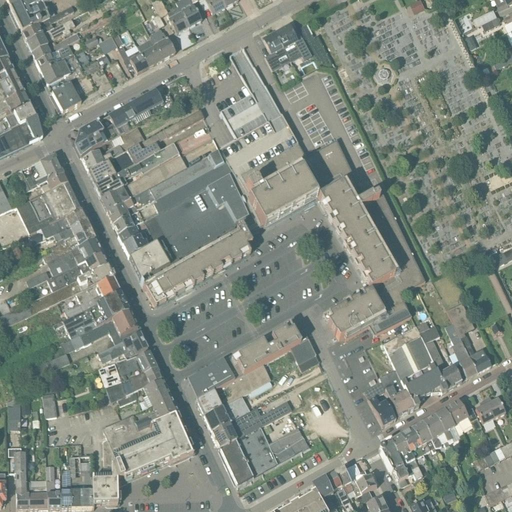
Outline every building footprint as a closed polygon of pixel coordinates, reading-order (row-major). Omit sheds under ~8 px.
[(4,0),(9,11),(29,0),(4,0)] [(29,0),(9,11),(17,28),(21,36),(49,21),(42,7),(54,0),(29,0)] [(168,16),(168,15),(160,0),(152,5),(158,17),(160,20),(168,16)] [(219,0),(209,0),(204,3),(212,18),(225,11),(219,0)] [(219,0),(225,11),(238,4),(235,0),(219,0)] [(501,5),(496,7),(499,13),(511,6),(511,0),(503,0),(505,3),(501,5)] [(415,16),(426,10),(421,1),(410,7),(415,16)] [(177,10),(189,31),(201,24),(197,16),(196,14),(193,9),(192,9),(191,6),(190,4),(177,10)] [(49,21),(21,36),(26,46),(53,31),(51,27),(73,14),(71,10),(49,21)] [(170,21),(167,22),(171,30),(172,29),(176,38),(189,31),(177,10),(168,15),(168,16),(170,21)] [(477,29),(482,27),(496,20),(493,13),(474,22),(477,29)] [(160,20),(158,17),(153,20),(159,30),(164,28),(160,20)] [(496,20),(482,27),(485,34),(500,27),(496,20)] [(46,48),(48,48),(47,45),(62,37),(63,39),(70,35),(69,32),(75,29),(71,22),(53,31),(26,46),(31,56),(46,48)] [(314,62),(307,50),(302,41),(296,44),(288,29),(274,36),(286,57),(290,65),(301,59),(303,62),(305,61),(308,65),(314,62)] [(76,35),(48,51),(46,48),(31,56),(35,65),(59,53),(68,48),(79,42),(76,35)] [(151,42),(155,49),(163,63),(175,56),(163,35),(151,42)] [(278,61),(286,57),(274,36),(263,43),(270,56),(264,60),(272,74),(282,68),(278,61)] [(86,52),(98,46),(96,42),(94,39),(82,45),(86,52)] [(501,53),(502,56),(491,61),(493,65),(504,60),(511,56),(511,55),(511,47),(511,48),(501,53)] [(68,48),(59,53),(35,65),(40,75),(65,62),(64,62),(64,60),(72,56),(68,48)] [(123,61),(127,59),(128,59),(125,53),(123,49),(118,51),(123,61)] [(141,56),(149,71),(163,63),(155,49),(141,56)] [(139,53),(128,59),(127,59),(137,77),(149,71),(141,56),(139,53)] [(511,57),(511,56),(504,60),(493,65),(496,71),(511,63),(511,57)] [(40,75),(50,97),(70,87),(101,70),(110,66),(107,60),(98,65),(97,62),(82,69),(75,57),(64,62),(65,62),(40,75)] [(0,77),(12,72),(7,60),(0,63),(0,77)] [(112,90),(101,70),(70,87),(50,97),(62,118),(112,90)] [(0,107),(24,96),(12,72),(0,77),(0,107)] [(290,216),(317,200),(325,196),(305,161),(281,119),(264,89),(220,114),(236,144),(219,153),(240,191),(245,188),(252,200),(247,202),(262,229),(263,230),(263,231),(290,216)] [(137,130),(165,114),(158,103),(154,95),(115,116),(95,127),(99,136),(94,139),(100,150),(111,144),(120,139),(137,129),(137,130)] [(492,104),(499,101),(496,95),(490,98),(492,104)] [(24,96),(0,107),(0,115),(8,112),(10,117),(30,108),(24,96)] [(165,114),(174,109),(168,98),(158,103),(165,114)] [(11,132),(35,120),(30,108),(10,117),(5,119),(11,132)] [(200,114),(162,134),(166,142),(203,122),(200,114)] [(11,132),(0,137),(0,160),(42,141),(36,122),(35,120),(11,132)] [(80,160),(89,156),(100,150),(94,139),(99,136),(95,127),(80,135),(75,149),(80,160)] [(88,176),(136,148),(133,143),(141,138),(137,130),(137,129),(120,139),(111,144),(114,149),(99,156),(98,154),(82,163),(88,176)] [(144,143),(144,144),(136,148),(88,176),(94,190),(95,190),(160,154),(156,147),(160,144),(156,137),(144,143)] [(343,340),(345,342),(344,342),(345,343),(368,330),(373,339),(410,320),(399,297),(424,285),(382,198),(377,201),(376,198),(371,200),(370,198),(364,202),(336,143),(305,161),(325,196),(317,200),(328,219),(327,219),(328,220),(370,293),(323,320),(324,320),(330,331),(333,329),(336,335),(333,337),(334,338),(335,337),(338,343),(343,340)] [(100,203),(116,194),(127,188),(125,184),(132,179),(133,180),(141,176),(142,176),(179,156),(173,146),(160,154),(95,190),(94,190),(100,203)] [(155,202),(156,205),(153,206),(158,218),(142,225),(147,235),(152,247),(155,245),(168,268),(147,280),(149,285),(142,289),(153,309),(153,310),(249,256),(245,249),(250,246),(246,238),(262,229),(247,202),(252,200),(245,188),(240,191),(219,153),(186,171),(180,159),(156,172),(160,180),(145,188),(148,193),(149,193),(154,203),(155,202)] [(46,185),(63,177),(54,158),(12,178),(22,196),(46,185)] [(148,193),(145,188),(160,180),(156,172),(127,188),(116,194),(100,203),(106,215),(123,206),(122,206),(140,197),(148,193)] [(36,193),(38,199),(67,186),(63,177),(46,185),(47,188),(36,193)] [(37,233),(80,213),(67,186),(38,199),(16,210),(29,237),(37,233)] [(0,216),(11,212),(0,188),(0,216)] [(140,197),(122,206),(123,206),(106,215),(112,228),(128,220),(128,219),(137,214),(136,212),(154,203),(149,193),(148,193),(140,197)] [(153,206),(137,214),(128,219),(128,220),(112,228),(117,239),(142,225),(158,218),(153,206)] [(53,238),(85,223),(80,213),(37,233),(38,235),(30,239),(28,242),(30,246),(31,247),(32,248),(53,238)] [(55,242),(58,247),(74,239),(89,232),(85,223),(53,238),(32,248),(33,252),(55,242)] [(117,239),(122,249),(147,235),(142,225),(117,239)] [(68,255),(94,242),(89,232),(74,239),(58,247),(58,248),(52,250),(54,255),(43,260),(45,265),(46,265),(47,265),(68,255)] [(147,235),(122,249),(128,260),(152,247),(147,235)] [(77,268),(101,257),(94,242),(68,255),(47,265),(53,279),(77,268)] [(139,285),(147,280),(168,268),(155,245),(152,247),(128,260),(139,285)] [(511,250),(492,260),(496,270),(511,262),(511,250)] [(495,251),(488,254),(491,260),(498,257),(495,251)] [(52,295),(73,285),(107,269),(101,257),(77,268),(53,279),(49,282),(47,283),(52,295)] [(90,291),(112,280),(107,269),(73,285),(52,295),(0,319),(0,322),(3,330),(75,297),(76,298),(90,291)] [(29,291),(47,283),(49,282),(45,275),(26,284),(29,291)] [(67,321),(120,296),(112,280),(90,291),(76,298),(80,306),(64,314),(67,321)] [(108,325),(129,314),(120,296),(67,321),(62,323),(71,342),(108,325)] [(459,342),(460,341),(465,339),(463,336),(474,331),(462,306),(453,310),(449,312),(446,314),(452,326),(459,342)] [(71,342),(75,352),(83,348),(84,349),(109,336),(114,347),(120,345),(138,337),(136,333),(137,332),(129,314),(108,325),(71,342)] [(494,337),(494,338),(501,334),(497,325),(490,328),(494,337)] [(452,369),(461,386),(477,377),(463,350),(459,342),(452,326),(444,330),(453,347),(451,348),(459,365),(452,369)] [(248,376),(290,352),(307,342),(302,331),(300,332),(301,332),(294,336),(290,329),(291,329),(290,328),(242,356),(245,361),(241,363),(248,376)] [(446,394),(461,386),(452,369),(446,371),(432,343),(439,339),(434,329),(419,337),(446,394)] [(394,373),(413,413),(418,410),(417,408),(418,408),(418,407),(423,401),(424,401),(424,400),(430,396),(430,397),(431,397),(432,396),(439,395),(439,396),(440,395),(441,397),(446,394),(419,337),(415,330),(383,348),(387,357),(395,373),(394,373)] [(126,362),(127,363),(136,360),(148,355),(139,336),(138,337),(120,345),(114,347),(114,348),(97,356),(100,361),(109,357),(112,362),(123,356),(126,362)] [(307,342),(290,352),(298,368),(315,358),(308,342),(307,342)] [(463,350),(477,377),(490,370),(485,359),(482,353),(476,356),(474,356),(470,347),(463,350)] [(138,394),(142,392),(162,384),(154,366),(148,355),(136,360),(127,363),(126,362),(108,368),(105,369),(108,378),(104,379),(108,390),(105,390),(111,405),(117,403),(134,395),(138,394)] [(66,356),(65,357),(49,363),(31,371),(35,381),(53,372),(70,366),(66,356)] [(196,405),(248,376),(241,363),(245,361),(242,356),(204,377),(204,378),(195,384),(203,398),(195,402),(196,405)] [(301,374),(319,366),(315,358),(298,368),(301,374)] [(248,376),(196,405),(203,420),(241,399),(270,383),(263,368),(248,376)] [(385,394),(393,412),(398,421),(413,413),(394,373),(378,381),(380,385),(385,394)] [(151,410),(170,402),(162,384),(142,392),(151,410)] [(385,394),(380,385),(363,395),(372,411),(382,430),(395,423),(384,404),(378,407),(374,400),(385,394)] [(134,395),(117,403),(120,409),(137,402),(134,395)] [(56,419),(53,396),(42,397),(45,421),(56,419)] [(203,420),(211,437),(249,415),(241,399),(203,420)] [(494,422),(504,417),(497,401),(491,404),(489,401),(484,403),(494,422)] [(8,410),(16,406),(15,402),(6,404),(8,410)] [(131,419),(137,434),(177,417),(170,402),(151,410),(139,415),(139,416),(131,419)] [(482,428),(494,422),(484,403),(479,406),(481,409),(475,412),(482,428)] [(249,415),(211,437),(219,453),(260,431),(259,430),(291,414),(286,404),(260,418),(256,411),(249,415)] [(481,430),(476,420),(471,411),(464,415),(458,404),(444,413),(453,429),(453,430),(458,438),(462,436),(461,434),(471,428),(474,433),(481,430)] [(16,406),(8,410),(8,434),(20,434),(20,405),(16,406)] [(30,417),(29,406),(20,407),(21,417),(30,417)] [(457,439),(458,438),(453,430),(453,429),(444,413),(443,413),(434,418),(444,435),(443,435),(447,443),(448,446),(459,441),(457,439)] [(93,511),(93,509),(104,508),(117,508),(116,488),(169,466),(169,467),(193,457),(176,419),(178,418),(177,417),(137,434),(131,419),(111,428),(102,432),(106,443),(102,444),(103,481),(94,482),(94,483),(91,483),(91,511),(93,511)] [(449,448),(448,446),(447,443),(443,435),(444,435),(434,418),(433,418),(422,425),(432,442),(431,443),(435,451),(441,448),(441,446),(443,446),(445,449),(449,448)] [(431,453),(432,455),(436,453),(435,451),(431,443),(432,442),(422,425),(411,432),(424,456),(431,453)] [(260,431),(219,453),(236,491),(308,451),(298,431),(287,437),(268,447),(260,431)] [(400,438),(413,463),(417,460),(424,456),(411,432),(400,438)] [(411,472),(416,469),(413,463),(400,438),(390,444),(395,455),(398,460),(400,458),(405,468),(408,466),(411,472)] [(392,475),(392,474),(402,469),(398,460),(395,455),(390,444),(383,448),(382,448),(381,453),(392,475)] [(505,461),(510,458),(506,447),(500,450),(505,461)] [(56,449),(47,449),(47,466),(55,466),(56,449)] [(499,463),(505,461),(500,450),(494,452),(499,463)] [(25,485),(25,484),(25,455),(20,455),(21,451),(8,452),(8,460),(14,460),(14,476),(16,476),(16,485),(25,485)] [(494,466),(499,463),(494,452),(488,455),(494,466)] [(488,469),(494,466),(488,455),(483,458),(488,469)] [(483,471),(488,469),(483,458),(478,460),(483,471)] [(60,511),(70,511),(70,485),(70,477),(69,467),(69,459),(69,472),(62,473),(62,481),(63,481),(62,495),(60,495),(60,511)] [(478,474),(483,471),(478,460),(472,463),(478,474)] [(415,483),(422,480),(422,479),(417,469),(416,469),(411,472),(407,474),(404,473),(402,469),(392,474),(397,485),(407,480),(407,479),(412,477),(415,483)] [(346,496),(350,505),(353,503),(351,499),(355,497),(351,488),(353,487),(345,470),(335,475),(346,496)] [(357,499),(369,493),(377,489),(371,478),(368,480),(365,473),(355,477),(358,485),(353,487),(351,488),(355,497),(356,497),(357,499)] [(84,475),(84,485),(70,485),(70,511),(91,511),(91,483),(91,475),(84,475)] [(345,511),(353,511),(350,505),(346,496),(335,475),(326,480),(333,494),(335,497),(337,495),(345,511)] [(329,500),(335,497),(333,494),(326,480),(313,488),(316,494),(326,511),(335,511),(336,511),(331,502),(329,500)] [(412,486),(415,493),(425,487),(422,481),(412,486)] [(28,511),(48,511),(47,484),(46,484),(46,483),(30,483),(30,484),(31,497),(29,497),(28,511)] [(16,511),(28,511),(29,497),(31,497),(30,484),(25,484),(25,485),(16,485),(16,511)] [(48,511),(60,511),(60,495),(54,495),(54,484),(47,484),(48,511)] [(506,500),(511,498),(507,487),(501,490),(506,500)] [(501,503),(506,500),(501,490),(495,492),(501,503)] [(495,505),(501,503),(495,492),(490,495),(495,505)] [(369,493),(357,499),(360,506),(372,500),(369,493)] [(326,511),(316,494),(306,500),(305,498),(302,500),(303,502),(299,504),(298,502),(291,506),(292,508),(284,511),(326,511)] [(490,508),(495,505),(490,495),(485,497),(490,508)] [(387,511),(382,500),(374,503),(367,507),(368,511),(387,511)] [(428,511),(424,503),(410,511),(435,511),(434,508),(428,511)]
